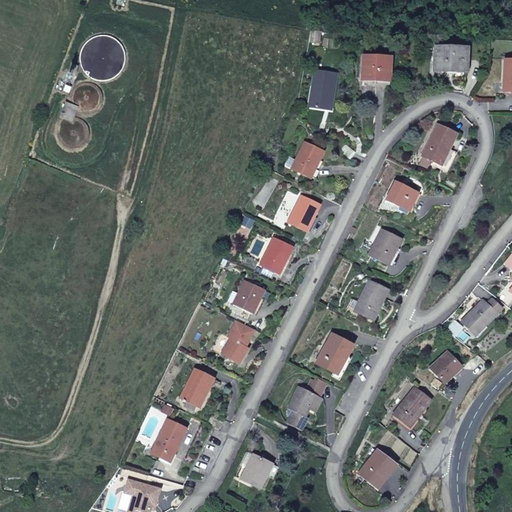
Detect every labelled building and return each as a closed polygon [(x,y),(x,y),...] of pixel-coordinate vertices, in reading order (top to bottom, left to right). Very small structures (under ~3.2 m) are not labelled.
[(115,39),(110,38),(107,38),(101,38),(98,39),(95,41),(92,42),(88,46),(85,50),(84,53),(83,56),(82,61),(83,64),(84,69),(86,74),(89,77),(90,79),(92,81),(95,82),(100,84),(105,85),(108,85),(113,84),(114,83),(118,82),(122,79),(124,77),(126,74),(127,71),(128,69),(129,67),(129,65),(130,61),(129,58),(129,55),(128,52),(127,50),(126,49),(125,47),(122,44),(121,43),(119,42),(115,39)] [(436,48),(434,71),(466,73),(467,49),(436,48)] [(363,57),(361,81),(389,83),(391,59),(363,57)] [(502,93),(511,93),(511,61),(504,61),(502,93)] [(309,107),(325,110),(327,97),(325,96),(326,92),(334,93),(336,75),(314,72),(309,107)] [(65,103),(59,118),(65,120),(60,123),(57,129),(56,135),(57,141),(60,146),(66,150),(72,151),(78,150),(83,147),(87,141),(88,135),(87,129),(84,124),(79,120),(73,118),(76,111),(81,114),(87,115),(93,113),(98,109),(101,104),(102,98),(100,92),(96,87),(91,84),(85,83),(79,84),(74,88),(71,93),(70,99),(71,105),(65,103)] [(327,97),(325,110),(331,111),(334,93),(326,92),(325,96),(327,97)] [(436,126),(421,157),(441,166),(456,135),(436,126)] [(340,141),(335,148),(348,158),(353,151),(340,141)] [(324,152),(304,143),(291,170),(311,180),(324,152)] [(457,153),(449,149),(441,166),(449,170),(457,153)] [(408,215),(418,194),(395,183),(386,201),(399,207),(398,211),(408,215)] [(320,206),(301,197),(288,223),(306,233),(320,206)] [(382,230),(368,255),(388,265),(401,241),(382,230)] [(292,248),(272,238),(259,265),(262,267),(258,274),(269,279),(273,272),(278,275),(292,248)] [(252,315),(264,290),(245,281),(238,294),(233,292),(228,302),(237,308),(234,315),(246,321),(250,314),(252,315)] [(368,282),(353,312),(374,321),(389,291),(368,282)] [(475,336),(502,310),(491,299),(486,305),(482,302),(462,323),(475,336)] [(221,354),(238,365),(248,349),(245,347),(254,330),(236,321),(228,337),(231,339),(221,354)] [(353,346),(332,335),(316,364),(337,375),(353,346)] [(445,384),(462,368),(448,352),(430,368),(445,384)] [(213,380),(194,371),(180,399),(185,402),(183,408),(193,413),(196,407),(198,408),(213,380)] [(309,410),(315,398),(316,396),(319,398),(325,386),(311,380),(306,391),(298,387),(282,421),(301,431),(307,419),(305,417),(309,410)] [(431,401),(415,389),(394,415),(410,427),(431,401)] [(319,401),(315,398),(309,410),(313,412),(319,401)] [(223,421),(220,420),(210,415),(207,423),(219,429),(223,421)] [(185,430),(167,421),(150,454),(161,459),(164,453),(172,457),(185,430)] [(396,466),(377,451),(359,474),(378,489),(396,466)] [(271,465),(253,455),(240,480),(259,489),(265,476),(271,465)] [(325,460),(315,457),(312,466),(323,469),(325,460)] [(278,468),(271,465),(265,476),(273,480),(278,468)] [(132,495),(126,511),(148,511),(150,509),(151,504),(155,505),(159,489),(127,480),(124,493),(132,495)]
